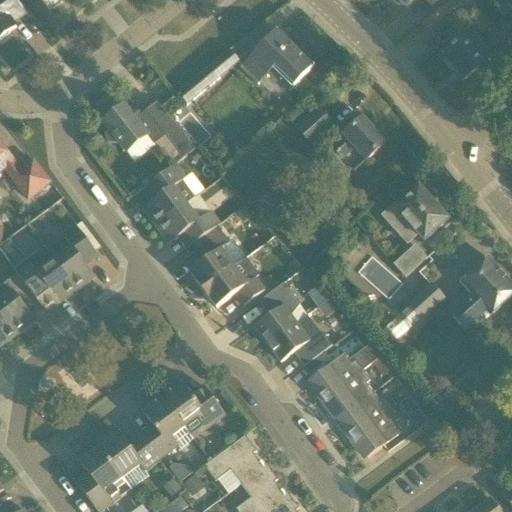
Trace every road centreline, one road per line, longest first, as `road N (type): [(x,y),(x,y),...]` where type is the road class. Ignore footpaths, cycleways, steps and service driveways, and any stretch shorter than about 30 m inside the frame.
road 1 (residential): [(341,511),(250,375),(199,342)]
road 2 (residential): [(29,463),(199,342)]
road 3 (residential): [(457,155),(322,0)]
road 4 (residential): [(150,280),(69,170),(58,102)]
road 5 (residential): [(20,411),(30,367),(150,280)]
road 6 (residential): [(58,102),(184,0)]
road 7 (residential): [(411,511),(511,448)]
